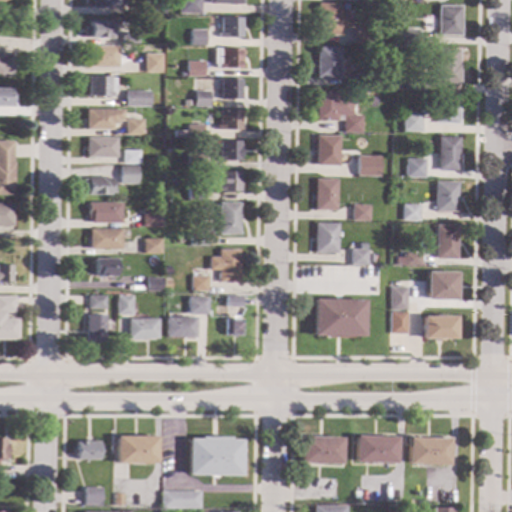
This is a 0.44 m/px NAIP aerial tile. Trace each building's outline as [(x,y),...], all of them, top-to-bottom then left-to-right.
[(119,0),(119,8),(90,8),(90,0),(119,0)] [(162,0),(162,15),(144,15),(144,0),(162,0)] [(198,0),(198,15),(177,15),(177,0),(198,0)] [(337,13),(349,13),(349,29),(339,29),(339,35),(315,35),(316,4),(337,5),(337,13)] [(459,36),(437,35),(438,7),(459,8),(459,36)] [(241,38),(216,38),(216,34),(219,34),(219,18),(241,18),(241,38)] [(110,40),(87,40),(87,36),(82,36),(82,27),(87,27),(88,21),(110,22),(110,40)] [(369,45),(350,45),(351,26),(370,26),(369,45)] [(203,47),(187,47),(187,30),(204,30),(203,47)] [(137,45),(121,44),(121,31),(137,31),(137,45)] [(418,46),(401,46),(401,31),(418,31),(418,46)] [(116,68),(86,68),(86,47),(117,47),(116,68)] [(241,70),(214,69),(214,65),(212,65),(212,49),(242,49),(241,70)] [(338,78),(315,78),(316,49),(338,49),(338,78)] [(457,65),(459,65),(459,85),(436,84),(437,50),(458,50),(457,65)] [(11,76),(0,76),(0,52),(11,52),(11,76)] [(159,73),(142,73),(142,54),(160,55),(159,73)] [(201,79),(184,78),(184,62),(202,63),(201,79)] [(370,89),(353,88),(354,73),(371,74),(370,89)] [(421,91),(405,91),(405,75),(422,75),(421,91)] [(109,78),(115,78),(115,93),(111,93),(111,97),(86,97),(87,77),(109,77),(109,78)] [(240,100),(217,100),(218,79),(240,80),(240,100)] [(8,95),(12,95),(12,106),(8,106),(8,107),(0,107),(0,87),(8,87),(8,95)] [(147,108),(123,108),(123,91),(124,91),(147,92),(147,108)] [(208,108),(191,108),(192,92),(208,92),(208,108)] [(336,97),(350,98),(350,116),(360,116),(359,133),(341,133),(342,116),(336,116),(336,122),(314,122),(315,92),(336,92),(336,97)] [(457,124),(435,124),(436,95),(458,96),(457,124)] [(121,121),(116,121),(116,125),(111,125),(111,130),(83,130),(84,110),(121,110),(121,121)] [(240,130),(216,130),(216,126),(217,126),(218,110),(240,110),(240,130)] [(419,132),(420,113),(401,112),(400,131),(419,132)] [(426,134),(411,134),(411,116),(426,116),(426,134)] [(141,136),(123,136),(123,119),(141,120),(141,136)] [(201,139),(185,139),(185,126),(202,126),(201,139)] [(336,167),(314,166),(315,137),(337,137),(336,167)] [(115,159),(84,158),(84,138),(115,139),(115,159)] [(457,172),(437,171),(437,138),(458,139),(457,172)] [(239,162),(215,162),(216,158),(217,158),(217,141),(239,141),(239,162)] [(10,164),(12,164),(12,195),(0,195),(0,142),(10,142),(10,164)] [(138,165),(120,164),(120,151),(138,151),(138,165)] [(203,171),(185,170),(185,154),(203,154),(203,171)] [(376,176),(376,156),(353,156),(354,176),(376,176)] [(425,159),(424,179),(404,178),(405,158),(425,159)] [(361,176),(344,176),(344,163),(362,163),(361,176)] [(136,186),(117,185),(117,166),(124,166),(137,166),(136,186)] [(239,192),(214,191),(215,188),(217,188),(217,172),(239,172),(239,192)] [(109,188),(113,188),(113,196),(85,195),(85,190),(80,190),(80,179),(109,179),(109,188)] [(333,211),(313,211),(314,180),(334,181),(333,211)] [(456,212),(434,212),(434,183),(457,184),(456,212)] [(203,201),(185,201),(186,186),(203,186),(203,201)] [(11,227),(0,227),(0,203),(10,203),(11,227)] [(119,224),(88,224),(88,222),(85,222),(86,203),(120,204),(119,224)] [(238,235),(218,235),(218,223),(213,223),(213,211),(217,211),(217,203),(239,203),(238,235)] [(366,222),(350,221),(350,206),(367,206),(366,222)] [(418,221),(401,221),(402,206),(418,206),(418,221)] [(160,228),(139,228),(140,209),(160,209),(160,228)] [(335,254),(313,254),(314,225),(336,225),(335,254)] [(455,260),(434,259),(435,226),(456,227),(455,260)] [(119,250),(86,250),(87,230),(119,231),(119,250)] [(206,248),(187,248),(187,234),(206,234),(206,248)] [(159,256),(141,255),(141,239),(160,239),(159,256)] [(237,283),(217,283),(217,271),(206,271),(206,258),(217,258),(217,250),(238,250),(237,283)] [(365,266),(348,266),(348,251),(365,251),(365,266)] [(420,266),(404,266),(404,254),(420,255),(420,266)] [(115,278),(91,277),(92,259),(115,260),(115,278)] [(9,284),(0,284),(0,265),(9,265),(9,284)] [(455,274),(455,301),(425,300),(425,273),(455,274)] [(206,292),(189,292),(190,277),(206,277),(206,292)] [(159,293),(143,293),(143,278),(146,278),(159,279),(159,293)] [(404,310),(388,310),(389,289),(392,289),(405,289),(404,310)] [(13,314),(3,314),(3,319),(16,319),(16,342),(0,342),(0,296),(13,296),(13,314)] [(129,316),(114,316),(115,296),(130,296),(129,316)] [(103,310),(86,310),(86,297),(103,297),(103,310)] [(239,308),(223,308),(223,297),(239,297),(239,308)] [(205,315),(185,316),(185,298),(205,299),(205,315)] [(362,302),(361,337),(311,336),(312,301),(362,302)] [(404,335),(388,334),(389,313),(391,313),(404,313),(404,335)] [(103,343),(84,343),(84,316),(103,316),(103,343)] [(194,339),(163,339),(163,318),(194,319),(194,339)] [(455,319),(454,340),(421,339),(421,318),(455,319)] [(155,340),(125,340),(125,320),(156,320),(155,340)] [(240,336),(223,336),(223,320),(240,321),(240,336)] [(154,465),(141,464),(140,466),(127,466),(127,465),(113,465),(114,436),(154,437),(154,465)] [(227,440),(239,440),(238,477),(215,477),(215,479),(208,479),(208,476),(185,476),(186,440),(198,440),(198,437),(227,438),(227,440)] [(394,438),(393,465),(352,463),(353,437),(394,438)] [(340,439),(339,465),(298,464),(299,438),(340,439)] [(447,440),(446,467),(405,465),(406,438),(447,440)] [(98,461),(74,461),(74,442),(98,443),(98,461)] [(100,488),(99,506),(80,506),(81,487),(100,488)] [(198,510),(159,510),(159,492),(198,493),(198,510)] [(122,494),(121,507),(113,506),(113,494),(122,494)]
